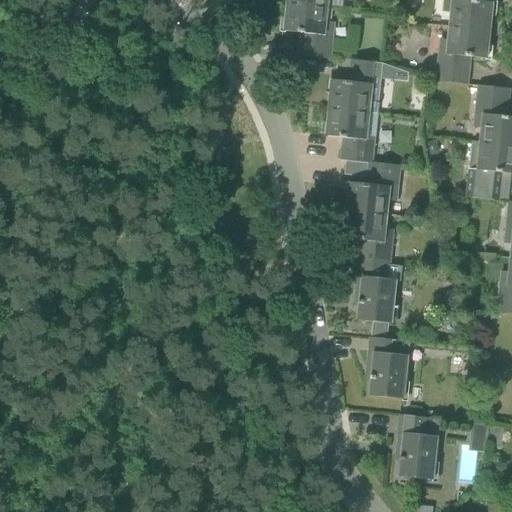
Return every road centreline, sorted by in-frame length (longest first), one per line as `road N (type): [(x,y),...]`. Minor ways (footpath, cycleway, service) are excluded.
road 1 (residential): [(364,511),(327,439),(284,158),(266,105),(242,67),(187,19)]
road 2 (residential): [(0,72),(107,0)]
